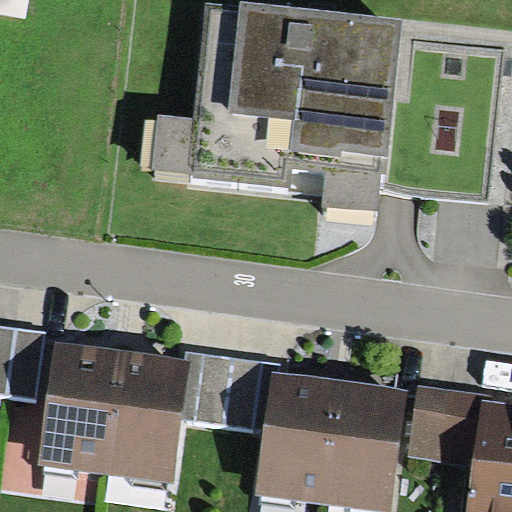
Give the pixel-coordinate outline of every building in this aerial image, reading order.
[(380,198),(394,26),(209,11),(195,182),(380,198)] [(0,398),(27,402),(36,338),(0,332),(0,398)] [(180,370),(61,351),(44,462),(163,481),(180,370)] [(274,369),(189,356),(179,421),(264,434),(256,488),(319,497),(336,384),(273,375),(274,369)] [(447,402),(336,384),(319,497),(382,507),(391,452),(439,459),(447,402)] [(472,511),(511,511),(511,411),(447,402),(439,459),(479,465),(472,511)]
